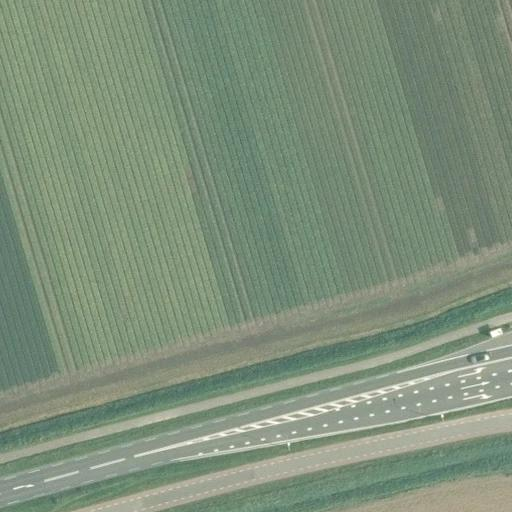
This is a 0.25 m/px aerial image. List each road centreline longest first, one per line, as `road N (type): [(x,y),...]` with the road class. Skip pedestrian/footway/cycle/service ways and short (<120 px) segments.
road 1 (primary): [(511,366),(0,494)]
road 2 (unclassified): [(110,511),(281,467),(511,421)]
